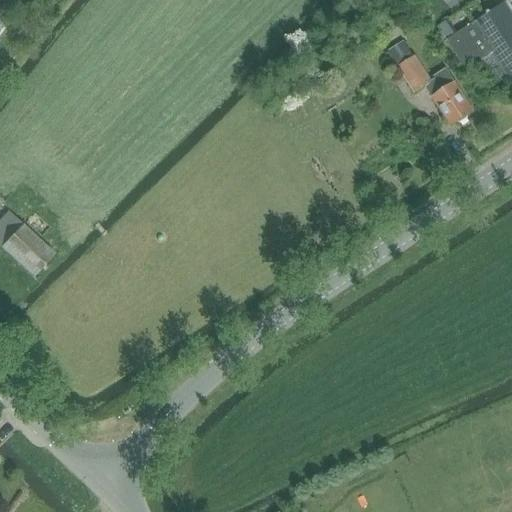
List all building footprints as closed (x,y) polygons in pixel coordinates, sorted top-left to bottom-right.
[(511,13),(503,0),(481,0),(465,10),(473,23),(447,40),(466,71),(492,55),(511,83),(511,82),(511,13)] [(392,9),(376,21),(387,35),(403,23),(392,9)] [(0,37),(10,25),(0,17),(0,37)] [(404,42),(389,52),(399,68),(414,58),(413,57),(404,42)] [(399,68),(398,68),(415,94),(427,87),(453,126),(459,123),(461,123),(467,119),(467,117),(474,112),(446,70),(434,78),(436,80),(433,82),(416,57),(414,58),(399,68)] [(55,256),(23,225),(8,212),(0,219),(0,247),(33,278),(55,256)]
